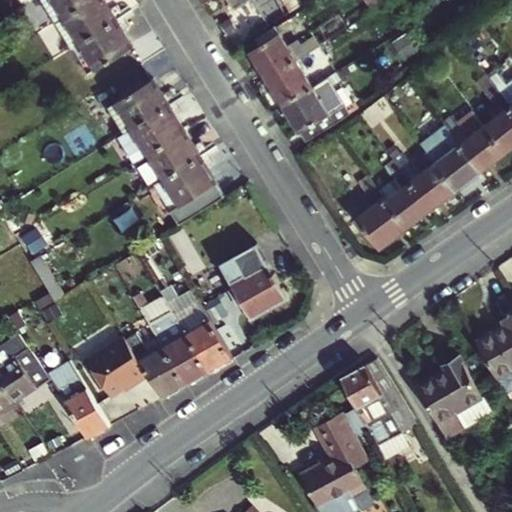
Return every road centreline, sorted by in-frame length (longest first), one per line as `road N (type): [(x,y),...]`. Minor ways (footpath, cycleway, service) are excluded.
road 1 (residential): [(364,312),(171,0)]
road 2 (tertiary): [(364,312),(87,511)]
road 3 (residential): [(364,312),(481,511)]
road 4 (tertiary): [(511,211),(364,312)]
